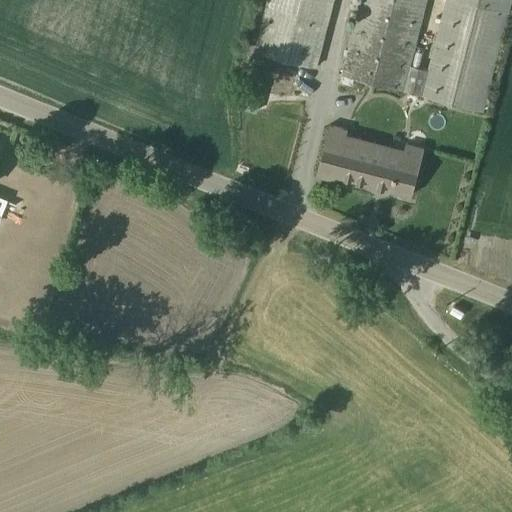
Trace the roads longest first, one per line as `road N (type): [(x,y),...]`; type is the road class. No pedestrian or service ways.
road 1 (residential): [(0,102),(511,304)]
road 2 (track): [(411,261),(422,311),(511,387)]
